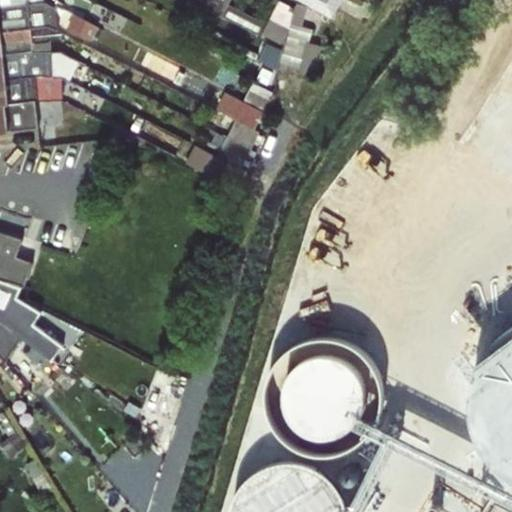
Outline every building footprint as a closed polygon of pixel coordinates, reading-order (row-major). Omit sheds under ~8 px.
[(208,0),(208,1),(225,11),(230,0),(208,0)] [(304,0),(337,16),(344,0),(304,0)] [(48,1),(0,6),(0,33),(57,28),(55,7),(48,1)] [(328,43),(312,39),(314,32),(295,27),(285,58),(320,68),(328,43)] [(57,28),(0,33),(0,55),(52,50),(51,42),(59,39),(57,28)] [(52,50),(0,55),(0,80),(13,79),(63,79),(68,82),(79,62),(62,51),(52,50)] [(13,79),(0,80),(0,104),(37,101),(62,99),(63,79),(13,79)] [(257,81),(250,98),(230,89),(222,107),(260,124),(275,89),(257,81)] [(37,101),(0,104),(0,132),(38,128),(37,101)] [(224,153),(199,142),(190,161),(236,181),(253,142),(232,133),(224,153)] [(0,280),(20,287),(24,288),(33,262),(17,256),(28,219),(1,208),(0,210),(0,280)] [(20,287),(0,280),(0,316),(3,314),(10,320),(16,307),(54,328),(52,336),(70,346),(80,329),(17,296),(17,294),(20,287)] [(0,356),(6,362),(19,344),(4,332),(0,330),(0,356)]
